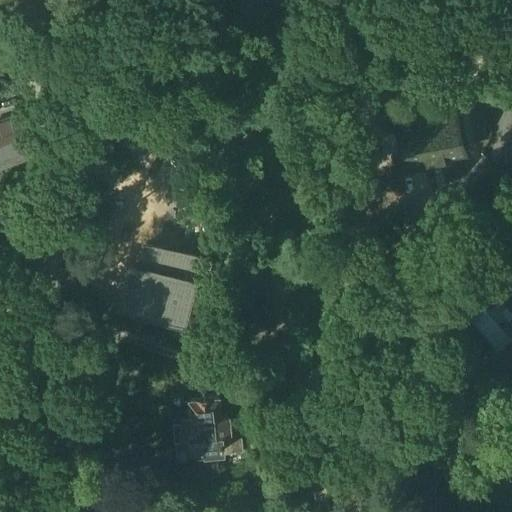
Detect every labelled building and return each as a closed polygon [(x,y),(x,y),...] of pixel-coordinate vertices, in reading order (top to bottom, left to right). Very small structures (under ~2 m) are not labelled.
[(0,167),(34,155),(26,133),(25,130),(29,129),(24,115),(20,116),(19,113),(0,119),(0,167)] [(411,133),(394,141),(411,176),(429,168),(430,171),(448,162),(446,159),(465,151),(449,114),(432,123),(427,113),(406,123),(411,133)] [(472,218),(447,240),(457,252),(482,231),(472,218)] [(389,227),(383,232),(389,258),(404,245),(389,227)] [(160,248),(141,243),(136,267),(127,265),(121,290),(148,296),(145,308),(181,316),(189,282),(198,284),(204,258),(186,254),(184,259),(158,253),(160,248)] [(502,291),(511,303),(511,256),(507,250),(473,280),(490,300),(502,291)] [(216,368),(239,369),(240,347),(217,346),(216,368)] [(208,456),(207,447),(223,446),(223,450),(245,449),(242,425),(232,425),(230,403),(222,404),(220,392),(191,394),(193,414),(182,415),(183,418),(175,419),(178,459),(208,456)]
